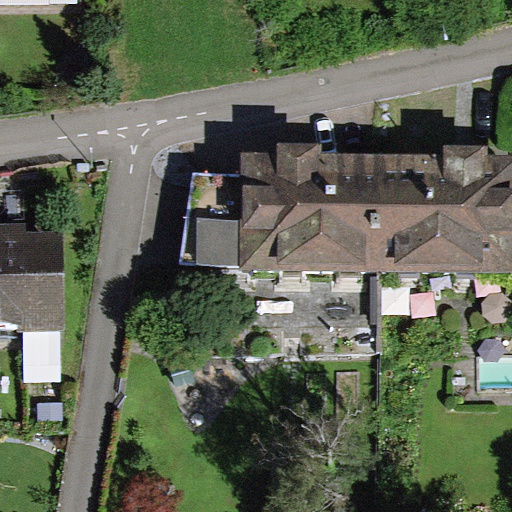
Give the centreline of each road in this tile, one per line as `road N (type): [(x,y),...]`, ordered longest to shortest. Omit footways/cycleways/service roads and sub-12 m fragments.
road 1 (residential): [(80,511),(134,126)]
road 2 (residential): [(511,46),(134,126)]
road 3 (residential): [(134,126),(0,146)]
